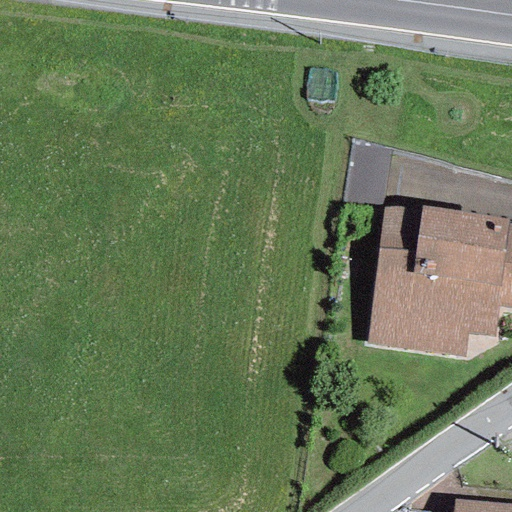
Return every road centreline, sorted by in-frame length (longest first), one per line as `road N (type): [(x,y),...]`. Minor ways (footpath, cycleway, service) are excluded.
road 1 (residential): [(511,420),(379,511)]
road 2 (primary): [(369,0),(511,18)]
